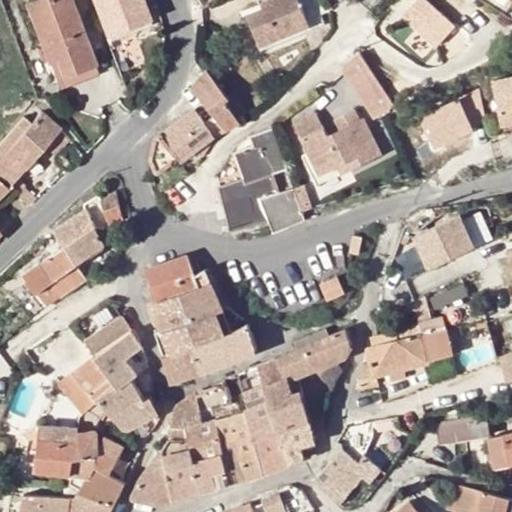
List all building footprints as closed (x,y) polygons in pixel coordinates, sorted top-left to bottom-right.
[(70,0),(40,0),(28,5),(50,65),(59,62),(66,79),(97,68),(70,0)] [(95,0),(108,36),(152,21),(144,0),(95,0)] [(326,1),(325,0),(267,0),(261,3),(263,8),(248,14),(261,45),(325,20),(322,15),(318,4),(326,1)] [(511,0),(481,0),(511,17),(511,0)] [(332,8),(326,1),(318,4),(322,15),(330,11),(333,9),(332,8)] [(372,119),(394,106),(360,51),(338,64),(372,119)] [(59,62),(50,65),(60,92),(100,77),(97,68),(66,79),(59,62)] [(204,101),(195,108),(208,124),(217,117),(227,132),(242,122),(227,103),(231,98),(219,84),(207,68),(192,86),(204,101)] [(511,77),(494,82),(504,127),(511,124),(511,77)] [(480,89),(414,113),(426,146),(491,122),(480,89)] [(155,149),(152,159),(158,171),(177,158),(213,132),(208,124),(195,108),(169,127),(159,135),(158,136),(155,149)] [(347,162),(351,169),(383,153),(365,118),(329,136),(315,112),(295,122),(321,174),(338,165),(347,162)] [(31,127),(24,120),(0,146),(0,182),(9,191),(17,181),(60,131),(41,115),(31,127)] [(273,130),(251,137),(253,146),(235,152),(243,176),(218,184),(222,203),(259,194),(260,196),(279,189),(274,174),(286,170),(273,130)] [(343,174),(351,169),(347,162),(338,165),(343,174)] [(36,199),(17,181),(9,191),(14,195),(28,208),(36,199)] [(0,233),(0,232),(0,204),(3,207),(14,195),(9,191),(0,182),(0,233)] [(304,221),(293,186),(262,201),(268,219),(274,235),(289,229),(304,221)] [(53,231),(64,247),(75,265),(101,246),(98,239),(103,237),(99,230),(103,224),(120,216),(114,192),(98,199),(97,196),(82,204),(83,211),(52,230),(53,231)] [(229,229),(268,219),(262,201),(260,196),(259,194),(222,203),(229,229)] [(420,205),(404,216),(404,218),(416,231),(433,214),(429,211),(433,207),(429,203),(420,205)] [(416,234),(431,266),(477,244),(462,213),(416,234)] [(352,236),(349,253),(359,255),(362,237),(352,236)] [(75,265),(64,247),(24,272),(36,291),(50,283),(59,295),(84,278),(75,265)] [(177,292),(208,282),(202,270),(192,275),(187,255),(145,270),(153,300),(153,301),(177,292)] [(208,282),(177,292),(190,319),(220,308),(208,282)] [(177,292),(153,301),(161,330),(190,319),(177,292)] [(205,340),(220,334),(226,332),(224,326),(235,322),(224,308),(220,308),(190,319),(161,330),(167,352),(172,351),(193,344),(205,340)] [(119,317),(87,339),(96,353),(93,355),(115,386),(116,388),(123,383),(129,379),(135,374),(126,359),(141,349),(137,343),(139,342),(131,330),(129,331),(119,317)] [(459,323),(447,325),(454,351),(461,349),(457,335),(462,334),(459,323)] [(246,324),(226,332),(220,334),(227,361),(253,349),(246,324)] [(418,324),(393,330),(397,336),(403,352),(406,362),(406,363),(454,351),(447,325),(444,325),(419,331),(418,324)] [(167,352),(161,330),(154,332),(162,354),(167,352)] [(299,349),(278,358),(285,380),(295,376),(309,418),(309,420),(320,417),(320,415),(326,398),(335,377),(342,364),(347,357),(348,345),(343,330),(323,338),(320,331),(295,341),(299,349)] [(404,363),(406,363),(406,362),(403,352),(397,336),(393,330),(376,334),(366,336),(368,343),(364,347),(367,360),(361,362),(357,373),(357,374),(377,370),(389,367),(396,365),(404,363)] [(207,369),(227,361),(220,334),(205,340),(193,344),(200,372),(207,369)] [(190,375),(200,372),(193,344),(172,351),(167,352),(162,354),(169,382),(174,380),(190,375)] [(511,347),(496,354),(503,378),(511,375),(511,347)] [(115,386),(93,355),(69,371),(93,403),(96,400),(115,386)] [(257,367),(260,376),(263,386),(268,401),(278,430),(280,429),(309,418),(295,376),(285,380),(278,358),(257,367)] [(396,365),(389,367),(392,377),(407,373),(404,363),(396,365)] [(257,367),(248,370),(250,379),(260,376),(257,367)] [(357,374),(358,386),(379,381),(377,370),(357,374)] [(93,403),(69,371),(57,380),(80,414),(88,407),(93,403)] [(146,400),(129,379),(123,383),(116,388),(115,386),(96,400),(107,411),(124,429),(157,412),(149,398),(146,400)] [(224,385),(224,384),(204,391),(210,409),(220,405),(228,403),(224,385)] [(201,422),(202,421),(195,391),(194,392),(187,397),(178,404),(175,408),(173,418),(169,437),(177,439),(180,436),(186,436),(185,426),(201,422)] [(93,403),(88,407),(99,418),(107,411),(96,400),(93,403)] [(278,430),(268,401),(245,409),(251,440),(278,430)] [(232,412),(228,403),(220,405),(223,416),(232,412)] [(259,469),(251,440),(245,409),(232,412),(223,416),(215,418),(222,451),(227,483),(228,483),(259,474),(260,473),(259,469)] [(483,414),(434,423),(436,436),(437,443),(487,434),(483,414)] [(300,445),(313,441),(312,434),(322,431),(320,417),(309,420),(309,418),(280,429),(290,462),(302,457),(300,445)] [(177,439),(169,437),(161,449),(165,467),(193,459),(222,451),(215,418),(202,421),(201,422),(185,426),(186,436),(180,436),(177,439)] [(40,425),(38,442),(36,465),(36,468),(70,472),(74,457),(96,454),(96,452),(93,431),(78,433),(68,432),(69,426),(40,425)] [(290,462),(280,429),(278,430),(251,440),(259,469),(260,473),(286,465),(290,462)] [(511,463),(511,431),(501,434),(508,465),(511,463)] [(93,466),(106,473),(122,445),(104,435),(96,452),(96,454),(74,457),(70,472),(68,481),(78,490),(93,466)] [(312,454),(313,441),(300,445),(302,457),(312,454)] [(36,465),(38,442),(26,442),(24,464),(36,465)] [(163,501),(172,499),(165,467),(161,449),(160,449),(138,479),(133,494),(135,498),(144,500),(158,502),(163,501)] [(200,491),(227,483),(222,451),(193,459),(200,491)] [(333,456),(325,464),(335,475),(349,488),(361,476),(342,458),(340,461),(333,456)] [(200,491),(193,459),(165,467),(172,499),(199,491),(200,491)] [(311,478),(317,484),(335,502),(349,488),(335,475),(325,464),(311,478)] [(107,511),(109,510),(122,482),(106,473),(93,466),(78,490),(74,496),(70,497),(67,511),(107,511)] [(442,508),(455,511),(470,511),(472,506),(468,505),(472,487),(448,482),(442,508)] [(510,511),(511,509),(511,497),(472,487),(468,505),(472,506),(470,511),(510,511)] [(261,505),(263,511),(312,511),(301,490),(261,505)] [(67,511),(70,497),(60,496),(22,494),(13,492),(8,511),(67,511)] [(417,511),(408,500),(392,511),(417,511)] [(248,503),(225,511),(251,511),(248,503)]
